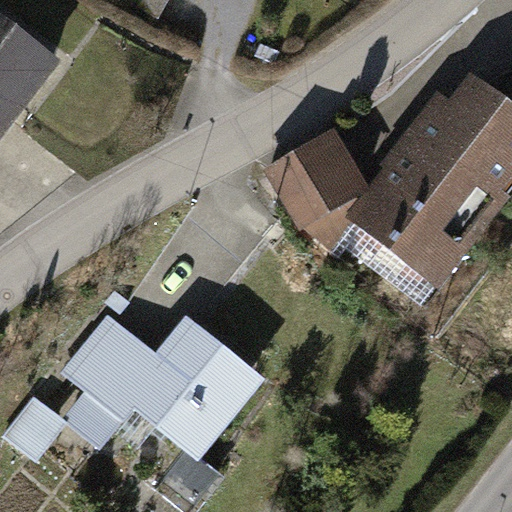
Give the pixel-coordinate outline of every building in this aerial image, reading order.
[(139,0),(173,18),(182,0),(139,0)] [(0,6),(0,174),(2,176),(81,63),(0,6)] [(366,120),(300,160),(353,246),(389,224),(475,289),(511,239),(511,55),(506,51),(406,184),(366,120)] [(183,352),(125,310),(79,373),(106,392),(87,417),(52,391),(16,441),(58,471),(86,433),(128,463),(169,407),(238,458),(298,376),(212,313),(183,352)] [(165,479),(202,507),(232,468),(195,440),(165,479)]
